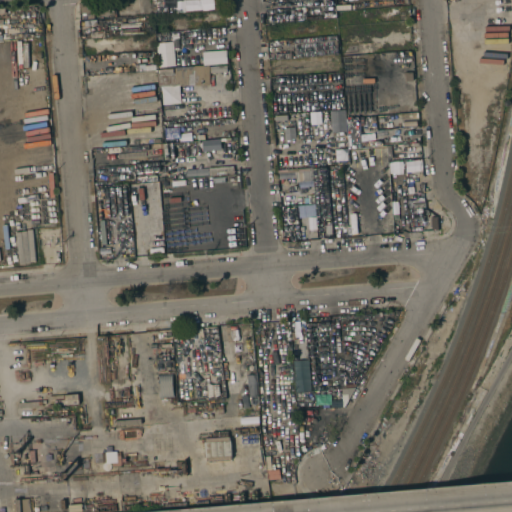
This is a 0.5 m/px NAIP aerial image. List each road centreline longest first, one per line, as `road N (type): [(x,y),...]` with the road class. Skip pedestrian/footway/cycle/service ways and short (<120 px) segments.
road 1 (residential): [(83,304),(59,0)]
road 2 (residential): [(448,270),(468,220),(443,191),(430,0)]
road 3 (residential): [(271,282),(244,0)]
road 4 (residential): [(271,282),(239,270),(0,281)]
road 5 (residential): [(324,476),(448,270)]
road 6 (residential): [(83,304),(115,316),(241,306),(271,282)]
road 7 (residential): [(271,282),(448,270)]
